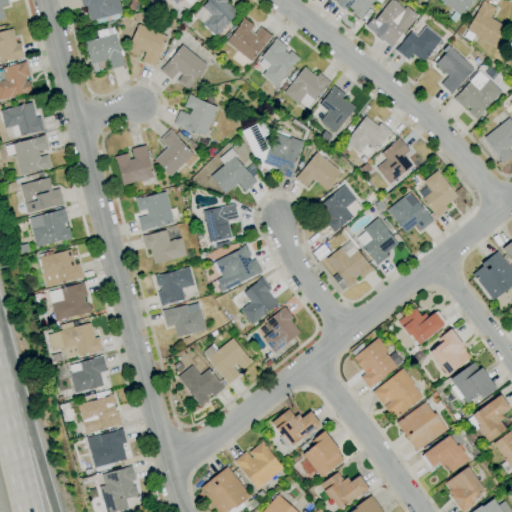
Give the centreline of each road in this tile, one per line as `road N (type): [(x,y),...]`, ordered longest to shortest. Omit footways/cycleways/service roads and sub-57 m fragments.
road 1 (residential): [(182,511),(47,0)]
road 2 (residential): [(167,467),(511,202)]
road 3 (residential): [(508,206),(408,106),(275,0)]
road 4 (residential): [(419,511),(312,363)]
road 5 (motorway): [(53,511),(0,343)]
road 6 (residential): [(345,332),(277,224)]
road 7 (residential): [(440,264),(511,362)]
